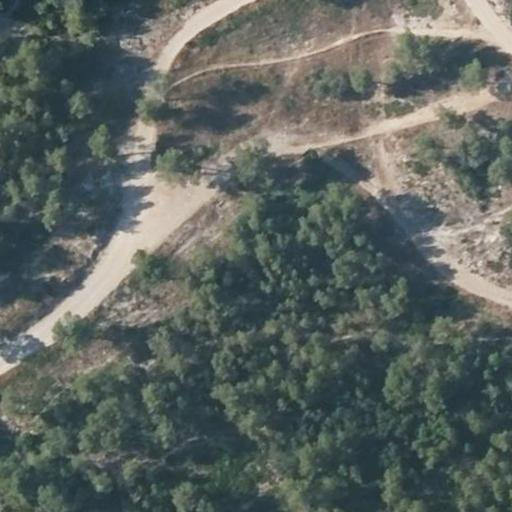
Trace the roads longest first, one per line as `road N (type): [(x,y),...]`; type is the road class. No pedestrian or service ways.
road 1 (track): [(511,301),(483,288),(431,243),(355,146),(332,134),(285,129),(197,188),(127,252),(92,298),(0,370)]
road 2 (track): [(234,0),(180,33),(149,89),(127,252)]
